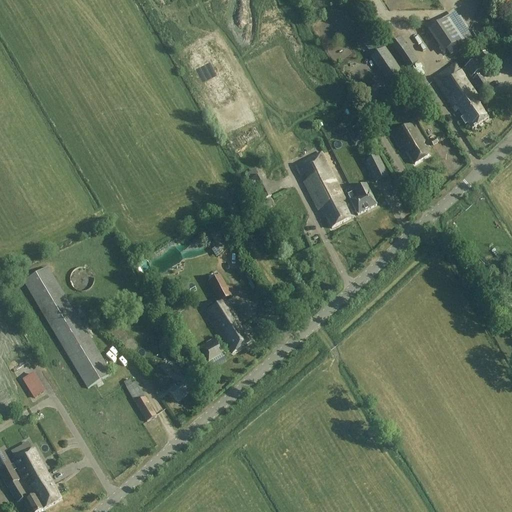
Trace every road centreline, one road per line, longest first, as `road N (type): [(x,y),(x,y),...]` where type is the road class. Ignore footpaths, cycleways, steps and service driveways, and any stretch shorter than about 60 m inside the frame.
road 1 (unclassified): [(99,511),(511,140)]
road 2 (unknown): [(112,500),(54,404),(40,403),(0,426)]
